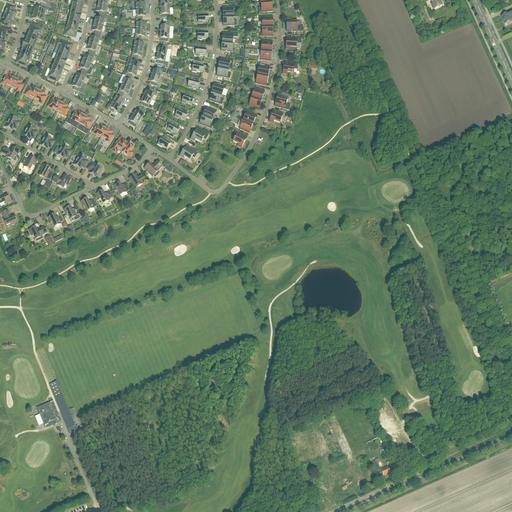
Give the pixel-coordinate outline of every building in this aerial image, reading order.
[(36,0),(36,2),(43,4),(42,7),(49,8),(50,5),(47,5),(47,0),(36,0)] [(160,3),(160,9),(169,9),(169,4),(171,4),(171,0),(164,0),(162,0),(162,3),(160,3)] [(428,0),(429,1),(430,1),(432,4),(431,5),(433,10),(442,6),(440,2),(441,1),(440,0),(428,0)] [(145,11),(145,4),(142,4),(142,1),(139,1),(135,2),(136,11),(145,11)] [(272,9),(271,2),(261,3),(261,8),(258,8),(259,13),(272,12),(272,9)] [(14,19),(17,12),(14,12),(15,8),(8,6),(4,15),(14,19)] [(98,6),(97,12),(100,13),(99,16),(105,17),(106,13),(107,7),(98,6)] [(33,11),(32,14),(44,16),(45,11),(49,12),(49,8),(42,7),(42,10),(34,8),(34,11),(33,11)] [(233,14),(236,14),(236,8),(223,8),(223,18),(233,17),(233,14)] [(160,9),(160,16),(163,15),(163,19),(169,18),(169,15),(169,9),(160,9)] [(506,15),(501,17),(503,21),(511,16),(511,10),(506,14),(506,15)] [(142,17),(145,17),(145,11),(136,11),(136,18),(136,21),(142,21),(142,17)] [(205,13),(194,14),(194,19),(198,18),(198,23),(199,24),(203,24),(203,23),(208,23),(208,16),(205,16),(205,13)] [(32,17),(32,20),(39,21),(38,24),(45,26),(46,23),(43,22),(44,16),(32,14),(32,17)] [(10,24),(12,25),(14,19),(4,15),(1,24),(8,27),(10,24)] [(96,18),(94,25),(103,27),(104,21),(105,17),(99,16),(99,19),(96,18)] [(511,16),(503,21),(505,25),(510,23),(511,22),(511,16)] [(233,21),(233,17),(223,18),(223,27),(237,26),(236,21),(233,21)] [(262,23),(262,27),(273,27),(272,17),(259,17),(259,23),(262,23)] [(291,20),(286,20),(287,33),(303,32),(303,27),(297,27),(297,22),(291,22),(291,20)] [(145,31),(145,24),(142,24),(142,21),(136,21),(136,24),(136,30),(145,31)] [(169,33),(169,27),(169,24),(163,24),(163,27),(160,27),(160,33),(169,33)] [(94,25),(93,31),(95,32),(95,35),(101,37),(101,33),(102,33),(103,27),(94,25)] [(41,31),(31,27),(28,35),(38,39),(41,31)] [(273,34),(273,27),(262,27),(262,34),(260,34),(260,37),(273,37),(273,34)] [(65,36),(75,38),(77,30),(67,28),(65,36)] [(142,37),(145,37),(145,31),(136,30),(135,36),(135,40),(141,40),(142,37)] [(205,30),(194,30),(193,34),(198,35),(198,39),(198,40),(202,41),(202,39),(208,39),(208,33),(205,33),(205,30)] [(162,39),(162,42),(168,43),(168,40),(169,33),(160,33),(159,39),(162,39)] [(223,37),(222,43),(232,44),(233,38),(237,38),(238,35),(229,34),(223,34),(223,37)] [(36,44),(38,39),(28,35),(26,40),(36,44)] [(91,38),(89,44),(98,47),(99,41),(101,37),(95,35),(94,38),(91,38)] [(301,39),(287,38),(286,50),(290,50),(289,53),(296,54),(297,44),(301,45),(301,39)] [(24,45),(34,49),(36,44),(26,40),(26,41),(24,45)] [(142,51),(144,44),(141,44),(141,40),(135,40),(135,43),(133,49),(142,51)] [(262,41),(261,51),(271,52),(272,42),(262,41)] [(69,54),(72,46),(63,42),(60,50),(69,54)] [(222,43),(221,52),(232,53),(232,44),(222,43)] [(89,44),(87,50),(90,51),(89,54),(94,56),(96,52),(98,47),(89,44)] [(22,51),(32,54),(34,49),(24,45),(22,50),(22,51)] [(167,47),(161,46),(161,49),(158,49),(157,55),(166,56),(167,50),(167,47)] [(196,49),(196,51),(196,55),(196,57),(200,57),(200,56),(206,56),(206,50),(204,50),(204,47),(198,46),(197,49),(196,49)] [(138,57),(141,57),(142,51),(133,49),(132,55),(132,56),(131,58),(137,60),(138,57)] [(69,54),(60,50),(58,55),(67,59),(69,54)] [(29,60),(32,54),(22,51),(20,56),(29,60)] [(261,51),(260,61),(265,61),(271,62),(271,59),(271,52),(261,51)] [(85,56),(82,62),(91,66),(93,60),(94,56),(89,54),(88,57),(85,56)] [(67,60),(67,59),(58,55),(55,60),(65,64),(67,60)] [(164,62),(165,62),(166,56),(157,55),(156,61),(158,61),(158,64),(164,66),(164,62)] [(26,67),(29,60),(20,56),(17,63),(26,67)] [(137,70),(139,64),(137,63),(137,60),(131,58),(131,62),(129,68),(137,70)] [(229,66),(232,67),(233,62),(220,59),(218,68),(229,70),(229,66)] [(65,64),(55,60),(53,65),(63,69),(65,64)] [(82,62),(80,69),(83,70),(82,73),(87,75),(89,72),(91,66),(82,62)] [(201,66),(201,63),(195,62),(195,65),(194,65),(192,71),(192,72),(196,73),(197,72),(202,73),(203,67),(201,66)] [(298,65),(285,63),(283,75),(287,75),(287,73),(293,74),(294,70),(297,70),(298,65)] [(53,65),(51,71),(61,75),(63,69),(53,65)] [(259,68),(258,75),(268,77),(270,67),(258,65),(257,68),(259,68)] [(133,76),(135,77),(137,70),(129,68),(127,74),(126,77),(131,79),(133,76)] [(162,73),(163,70),(157,68),(156,71),(153,70),(151,76),(160,79),(162,73)] [(228,74),(229,70),(218,68),(217,77),(230,79),(231,74),(228,74)] [(51,71),(48,78),(57,82),(61,75),(51,71)] [(77,75),(75,80),(83,84),(84,81),(87,83),(89,80),(86,79),(87,75),(82,73),(80,76),(77,75)] [(256,85),(266,87),(268,77),(258,75),(256,85)] [(11,89),(16,79),(10,76),(9,78),(6,77),(2,84),(11,89)] [(158,85),(160,79),(151,76),(149,82),(152,83),(151,86),(157,88),(158,85)] [(130,89),(133,83),(130,82),(131,79),(126,77),(124,80),(122,85),(130,89)] [(191,81),(190,81),(188,87),(188,88),(192,89),(192,88),(198,89),(199,83),(197,82),(197,79),(191,78),(191,81)] [(16,91),(14,95),(18,97),(23,86),(20,84),(22,82),(16,79),(11,89),(16,91)] [(75,80),(72,86),(75,88),(74,90),(79,93),(82,94),(86,86),(83,84),(75,80)] [(224,90),(225,90),(226,87),(215,84),(212,92),(222,96),(224,90)] [(125,94),(127,95),(130,89),(122,85),(119,91),(118,94),(123,97),(125,94)] [(34,100),(39,91),(33,88),(32,90),(29,88),(25,95),(34,100)] [(253,94),(252,98),(262,101),(264,92),(252,88),(250,93),(253,94)] [(148,92),(146,91),(143,97),(151,100),(154,95),(155,92),(149,89),(148,92)] [(34,100),(43,105),(47,98),(43,96),(45,94),(39,91),(34,100)] [(221,99),(222,96),(212,92),(209,101),(222,105),(224,100),(221,99)] [(185,96),(184,96),(182,102),(182,103),(186,104),(186,103),(192,105),(194,99),(191,98),(192,95),(186,93),(185,96)] [(121,107),(124,102),(121,100),(123,97),(118,94),(116,97),(113,102),(121,107)] [(283,94),(282,96),(278,95),(275,107),(289,111),(290,106),(286,104),(289,96),(283,94)] [(142,106),(147,109),(149,106),(151,100),(143,97),(141,102),(143,103),(142,106)] [(247,107),(259,111),(262,101),(252,98),(250,105),(248,104),(247,107)] [(57,112),(62,103),(56,100),(55,102),(52,100),(48,107),(57,112)] [(108,110),(113,114),(115,111),(117,113),(121,107),(113,102),(108,110)] [(57,112),(65,117),(69,110),(66,108),(67,106),(62,103),(57,112)] [(186,111),(175,106),(173,110),(177,112),(175,116),(176,116),(175,118),(179,119),(179,118),(185,121),(187,115),(185,114),(186,111)] [(207,108),(205,110),(203,116),(213,120),(216,122),(218,117),(214,116),(216,112),(212,110),(207,108)] [(140,121),(144,116),(145,113),(140,110),(138,112),(136,111),(133,116),(140,121)] [(245,117),(243,121),(253,125),(257,116),(244,110),(242,116),(245,117)] [(280,124),(283,114),(273,111),(269,122),(273,124),(274,122),(280,124)] [(79,125),(84,116),(79,112),(77,115),(75,113),(70,120),(69,119),(66,123),(71,125),(77,129),(79,125)] [(90,119),(84,116),(79,125),(77,129),(87,135),(89,131),(88,130),(92,123),(89,121),(90,119)] [(133,116),(129,121),(132,123),(130,125),(135,129),(137,126),(140,121),(133,116)] [(213,120),(203,116),(200,122),(199,124),(205,127),(212,130),(214,125),(211,124),(213,120)] [(17,121),(11,118),(5,128),(8,130),(8,129),(12,131),(13,129),(17,131),(20,124),(17,122),(17,121)] [(171,133),(176,135),(179,130),(177,128),(178,126),(168,120),(166,124),(170,126),(167,131),(168,131),(167,132),(171,134),(171,133)] [(239,130),(249,134),(253,125),(243,121),(239,130)] [(101,138),(107,129),(101,126),(100,128),(97,126),(93,133),(101,138)] [(35,131),(28,127),(23,137),(25,139),(26,138),(30,140),(31,138),(34,140),(38,133),(35,131)] [(101,138),(109,143),(114,137),(111,135),(112,133),(107,129),(101,138)] [(191,140),(194,142),(195,140),(201,143),(203,139),(206,141),(208,136),(197,129),(191,140)] [(235,132),(232,137),(235,138),(233,142),(238,145),(237,147),(241,149),(247,138),(235,132)] [(46,137),(46,136),(40,146),(43,148),(43,147),(47,149),(48,147),(51,149),(55,142),(52,140),(46,137)] [(158,144),(158,145),(161,147),(162,146),(167,149),(170,144),(168,143),(170,140),(165,137),(163,139),(162,139),(158,144)] [(112,150),(115,153),(118,150),(122,153),(119,156),(120,157),(128,144),(123,140),(121,142),(118,140),(112,150)] [(128,144),(120,157),(122,153),(128,157),(128,156),(130,157),(132,153),(131,152),(134,147),(128,143),(128,144)] [(69,150),(63,146),(57,156),(59,157),(60,157),(64,159),(65,157),(68,159),(72,152),(69,150)] [(186,147),(180,157),(183,159),(184,158),(189,161),(192,158),(194,159),(198,155),(186,147)] [(5,148),(1,154),(7,157),(6,158),(13,161),(15,157),(17,158),(20,152),(13,148),(12,152),(5,148)] [(86,160),(80,156),(74,166),(76,168),(77,167),(80,169),(82,167),(85,169),(89,163),(86,161),(86,160)] [(29,161),(25,159),(22,164),(24,166),(24,167),(30,171),(33,165),(34,166),(37,161),(31,158),(29,161)] [(149,164),(144,169),(152,177),(159,171),(158,170),(162,166),(158,161),(152,167),(149,164)] [(95,165),(92,163),(87,170),(91,172),(89,174),(93,176),(93,177),(95,178),(101,169),(95,165)] [(49,168),(43,165),(40,171),(42,172),(39,176),(46,180),(46,179),(50,181),(53,175),(48,172),(49,168)] [(71,180),(64,177),(63,180),(55,176),(52,182),(58,185),(57,186),(63,189),(66,185),(67,186),(71,180)] [(135,176),(129,179),(132,184),(134,183),(137,188),(143,184),(146,182),(142,176),(137,179),(135,176)] [(127,193),(129,191),(126,184),(121,187),(120,183),(113,186),(116,192),(118,191),(120,196),(127,193)] [(0,205),(5,203),(5,205),(11,202),(8,196),(4,197),(2,192),(0,192),(0,205)] [(109,200),(113,198),(110,192),(104,195),(103,192),(96,195),(99,200),(101,199),(103,204),(110,201),(109,200)] [(87,199),(81,202),(83,208),(85,207),(87,212),(94,209),(94,208),(97,207),(93,200),(89,202),(87,199)] [(70,207),(64,210),(66,216),(68,215),(71,220),(73,219),(74,222),(81,219),(79,216),(81,215),(77,208),(72,211),(70,207)] [(3,220),(6,226),(11,224),(11,226),(18,223),(15,217),(11,218),(8,211),(2,214),(4,219),(3,220)] [(55,228),(61,225),(61,223),(63,222),(61,216),(56,218),(54,215),(48,218),(51,223),(52,223),(55,228)] [(35,228),(29,231),(32,237),(34,236),(36,240),(37,242),(43,239),(42,237),(42,236),(47,233),(44,227),(37,231),(35,228)] [(47,237),(44,239),(48,246),(50,245),(54,244),(50,236),(47,237)] [(61,422),(53,402),(50,403),(37,408),(45,429),(61,422)] [(68,419),(64,421),(68,430),(72,429),(68,419)] [(380,474),(382,473),(383,476),(390,474),(387,467),(382,469),(381,467),(380,468),(379,466),(378,463),(374,465),(377,472),(379,471),(380,474)]
